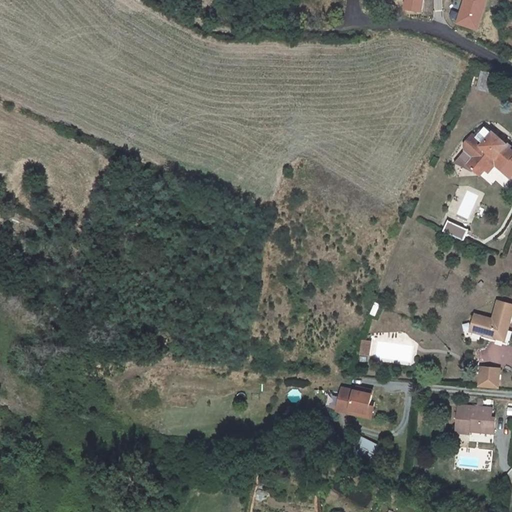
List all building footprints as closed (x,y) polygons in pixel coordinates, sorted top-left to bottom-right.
[(493,74),(482,71),(478,89),(489,91),(493,74)] [(511,161),(511,150),(506,145),(507,144),(493,132),(483,144),(473,135),(464,144),(465,151),(471,150),(476,154),(467,164),(480,175),(485,170),(495,158),(506,168),(511,161)] [(503,172),(506,168),(495,158),(485,170),(489,172),(495,165),(503,172)] [(455,232),(459,225),(453,222),(449,229),(455,232)] [(511,330),(508,329),(511,314),(511,305),(499,302),(494,320),(476,315),(472,331),(490,335),(488,340),(508,345),(511,330)] [(370,342),(362,341),(360,354),(368,355),(370,342)] [(500,369),(481,367),(480,385),(498,386),(500,369)] [(369,401),(372,391),(357,387),(357,391),(355,391),(341,387),(336,406),(367,413),(369,401)] [(458,406),(456,433),(470,434),(470,432),(471,428),(480,428),(479,433),(494,434),(495,419),(491,418),(492,409),(482,408),(483,400),(479,399),(478,407),(458,406)] [(367,413),(336,406),(335,410),(370,418),(373,402),(369,401),(367,413)] [(374,443),(358,435),(354,444),(361,448),(357,456),(365,460),(374,443)] [(361,448),(354,444),(351,442),(346,451),(357,456),(361,448)] [(383,448),(374,443),(365,460),(374,465),(383,448)]
